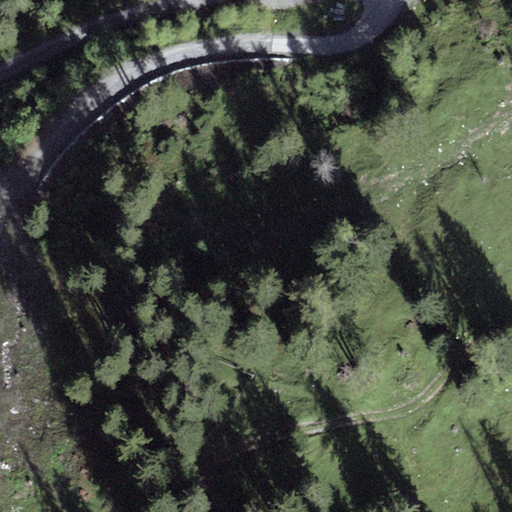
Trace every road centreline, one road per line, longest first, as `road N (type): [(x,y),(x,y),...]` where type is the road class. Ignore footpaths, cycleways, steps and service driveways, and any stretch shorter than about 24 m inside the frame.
road 1 (track): [(0,191),(87,103),(128,74),(180,53),(352,39),(386,0)]
road 2 (track): [(188,0),(85,29),(0,72)]
